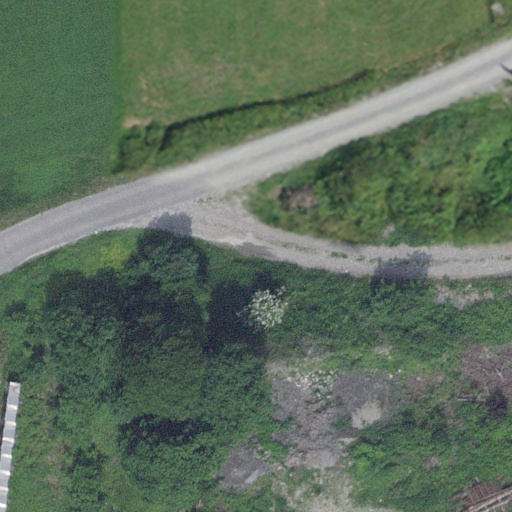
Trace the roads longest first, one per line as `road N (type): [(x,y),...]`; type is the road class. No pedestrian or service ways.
road 1 (track): [(0,252),(26,235),(396,105),(511,52)]
road 2 (track): [(163,187),(345,263),(511,254)]
